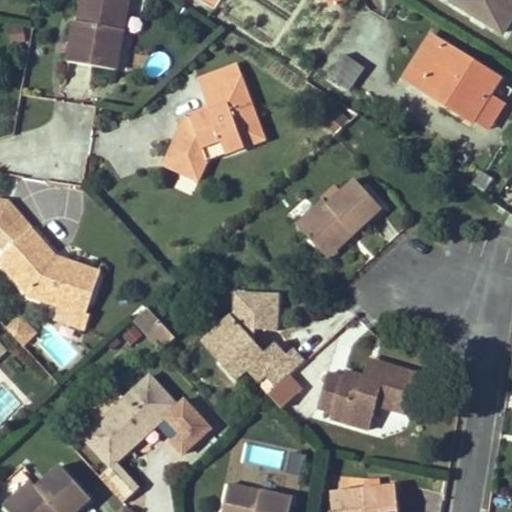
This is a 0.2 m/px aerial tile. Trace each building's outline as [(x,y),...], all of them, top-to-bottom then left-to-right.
[(91,0),(87,25),(79,24),(76,23),(69,63),(118,71),(129,0),(91,0)] [(87,25),(91,0),(83,0),(79,24),(87,25)] [(511,0),(454,0),(452,3),(502,34),(511,16),(511,0)] [(10,27),(11,43),(26,43),(26,27),(10,27)] [(475,118),(489,97),(500,79),(432,37),(404,79),(434,99),(438,95),(475,118)] [(330,76),(350,91),(364,70),(345,56),(330,76)] [(204,93),(243,78),(238,64),(200,78),(204,93)] [(265,139),(243,78),(204,93),(209,108),(210,112),(189,119),(188,116),(166,165),(182,172),(188,158),(198,162),(205,146),(222,140),(227,154),(265,139)] [(489,97),(475,118),(472,122),(487,132),(503,106),(489,97)] [(210,112),(209,108),(188,116),(189,119),(210,112)] [(200,180),(209,162),(227,154),(222,140),(205,146),(198,162),(188,158),(182,172),(200,180)] [(483,174),(476,185),(486,191),(493,182),(483,174)] [(324,203),(297,228),(324,256),(347,234),(353,240),(382,212),(356,184),(344,195),(337,189),(323,202),(324,203)] [(9,204),(0,202),(0,244),(5,250),(0,254),(0,261),(28,294),(58,305),(75,312),(88,276),(49,261),(54,255),(9,204)] [(324,256),(329,261),(353,240),(347,234),(324,256)] [(75,312),(58,305),(53,320),(80,330),(100,274),(56,257),(54,255),(49,261),(88,276),(75,312)] [(245,373),(256,385),(263,379),(286,359),(274,346),(265,355),(253,343),(253,331),(276,332),(276,297),(233,294),(232,314),(209,335),(226,354),(216,363),(235,383),(245,373)] [(149,310),(134,323),(161,353),(176,340),(149,310)] [(20,319),(7,330),(21,345),(33,334),(20,319)] [(209,335),(199,344),(216,363),(226,354),(209,335)] [(286,359),(263,379),(274,391),(304,364),(293,352),(286,359)] [(372,382),(377,363),(368,360),(363,379),(372,382)] [(377,363),(372,382),(363,379),(343,373),(342,380),(329,377),(320,408),(335,413),(333,420),(369,431),(376,406),(406,415),(417,376),(377,363)] [(116,390),(90,414),(100,424),(83,439),(110,469),(98,479),(122,505),(137,491),(114,466),(166,419),(183,437),(174,445),(184,457),(212,431),(186,402),(179,408),(151,377),(126,400),(116,390)] [(249,446),(246,459),(267,462),(269,450),(249,446)] [(291,453),(290,472),(306,473),(308,454),(291,453)] [(62,467),(39,488),(34,483),(6,508),(9,511),(77,511),(92,499),(62,467)] [(291,511),(293,502),(231,488),(224,511),(291,511)] [(401,511),(399,488),(334,495),(335,511),(401,511)]
